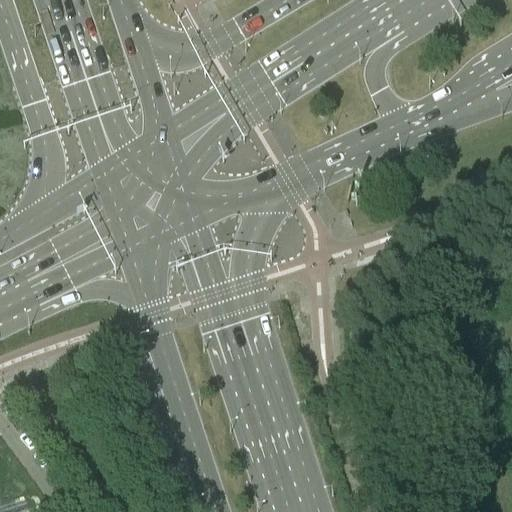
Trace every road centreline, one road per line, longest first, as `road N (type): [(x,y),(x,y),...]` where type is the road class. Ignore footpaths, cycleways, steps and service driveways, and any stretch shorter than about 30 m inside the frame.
road 1 (secondary): [(128,253),(213,511)]
road 2 (secondary): [(391,9),(170,138)]
road 3 (secondary): [(0,0),(42,132),(43,212)]
road 4 (secondary): [(292,511),(233,325)]
road 5 (secondary): [(51,0),(104,177)]
road 6 (secondary): [(290,0),(208,47),(143,54)]
road 7 (secondary): [(272,196),(418,132)]
road 8 (secondary): [(0,313),(128,253)]
road 9 (secondary): [(391,9),(375,79),(418,132)]
road 10 (secondary): [(233,325),(244,246),(272,196)]
